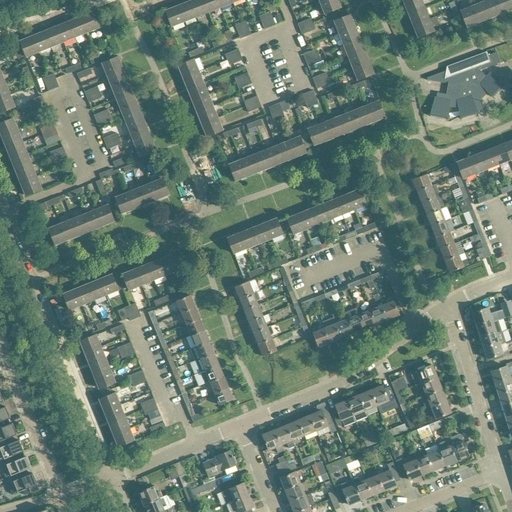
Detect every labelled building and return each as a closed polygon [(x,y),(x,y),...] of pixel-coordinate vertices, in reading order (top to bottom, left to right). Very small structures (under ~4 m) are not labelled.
[(209,12),(203,0),(192,0),(190,1),(196,17),(209,12)] [(221,7),(217,0),(203,0),(209,12),(221,7)] [(338,3),(337,0),(324,0),(320,2),(325,14),(341,7),(339,2),(338,3)] [(425,7),(421,0),(408,0),(404,2),(407,9),(408,14),(425,7)] [(503,13),(497,0),(487,0),(484,1),(491,17),(498,14),(498,15),(503,13)] [(511,2),(511,0),(497,0),(503,13),(507,11),(507,10),(511,8),(511,2)] [(196,17),(190,1),(185,3),(185,4),(178,6),(184,22),(196,17)] [(491,17),(484,1),(473,6),(479,22),(484,20),(490,17),(491,18),(491,17)] [(184,22),(178,6),(171,9),(166,11),(172,27),(184,22)] [(479,22),(473,6),(461,11),(467,27),(468,27),(468,26),(474,23),(474,24),(479,22)] [(429,19),(425,7),(408,14),(410,19),(411,18),(414,25),(429,19)] [(93,12),(90,13),(88,14),(81,17),(87,32),(100,27),(93,12)] [(270,12),(265,14),(270,27),(275,25),(270,12)] [(270,27),(265,14),(259,16),(264,29),(270,27)] [(334,21),(339,33),(355,27),(352,20),(350,15),(334,21)] [(87,32),(81,17),(74,20),(74,19),(69,21),(75,37),(87,32)] [(300,29),(313,24),(311,18),(298,24),(300,29)] [(434,31),(429,19),(414,25),(417,32),(416,32),(418,37),(434,31)] [(75,37),(69,21),(64,23),(64,24),(57,27),(63,42),(75,37)] [(246,21),(240,23),(246,36),(251,34),(246,21)] [(246,36),(240,23),(235,25),(240,39),(246,36)] [(313,24),(300,29),(302,35),(315,29),(313,24)] [(63,42),(57,27),(50,30),(50,29),(45,31),(51,47),(63,42)] [(357,34),(355,27),(339,33),(344,45),(360,38),(358,34),(357,34)] [(51,47),(45,31),(40,33),(40,34),(33,37),(39,52),(51,47)] [(305,47),(313,46),(312,35),(304,35),(305,47)] [(39,52),(33,37),(26,39),(25,39),(20,41),(27,57),(39,52)] [(362,43),(360,38),(344,45),(348,57),(364,50),(361,43),(362,43)] [(225,55),(227,60),(240,55),(238,49),(225,55)] [(316,49),(303,54),(305,60),(319,55),(316,49)] [(367,57),(364,50),(348,57),(353,68),(369,62),(367,57)] [(479,70),(500,63),(496,52),(488,55),(487,52),(478,55),(479,57),(471,60),(470,58),(468,58),(467,58),(466,58),(465,59),(464,60),(463,61),(452,65),(451,65),(447,66),(446,71),(427,78),(428,79),(427,79),(427,80),(444,83),(448,81),(446,94),(437,92),(436,97),(435,97),(430,117),(431,115),(447,118),(447,120),(449,108),(459,107),(461,120),(462,120),(461,118),(477,113),(478,115),(477,112),(484,108),(479,101),(488,92),(494,98),(493,96),(504,84),(506,85),(490,72),(486,76),(479,70)] [(243,60),(240,55),(227,60),(229,65),(243,60)] [(321,60),(319,55),(305,60),(308,65),(321,60)] [(118,57),(102,63),(107,76),(123,69),(120,62),(121,62),(118,57)] [(181,71),(184,77),(199,71),(194,59),(178,66),(180,71),(181,71)] [(371,67),(369,62),(353,68),(358,80),(374,74),(374,73),(373,73),(371,67)] [(77,73),(79,79),(93,73),(91,68),(77,73)] [(126,76),(123,69),(107,76),(112,87),(128,80),(126,76)] [(204,83),(199,71),(184,77),(186,84),(186,85),(188,89),(204,83)] [(234,78),(236,83),(250,78),(248,72),(234,78)] [(54,73),(49,75),(54,89),(60,87),(54,73)] [(326,73),(313,78),(315,83),(328,78),(326,73)] [(54,89),(49,75),(43,78),(49,91),(54,89)] [(252,83),(250,78),(236,83),(239,89),(252,83)] [(330,83),(328,78),(315,83),(317,89),(330,83)] [(130,85),(128,80),(112,87),(117,99),(132,92),(129,86),(130,85)] [(0,98),(10,95),(6,83),(0,85),(0,98)] [(209,95),(204,83),(188,89),(190,94),(193,101),(209,95)] [(87,97),(100,92),(98,86),(85,92),(87,97)] [(314,90),(308,92),(313,106),(319,104),(314,90)] [(102,97),(100,92),(87,97),(89,102),(102,97)] [(135,99),(132,92),(117,99),(121,110),(138,104),(136,99),(135,99)] [(313,106),(308,92),(302,95),(307,108),(313,106)] [(0,112),(15,107),(10,95),(0,98),(0,112)] [(29,100),(31,106),(45,101),(42,95),(29,100)] [(197,113),(213,106),(209,95),(193,101),(196,108),(195,108),(197,113)] [(244,101),(246,107),(259,101),(257,96),(244,101)] [(47,106),(45,101),(31,106),(34,111),(47,106)] [(261,107),(259,101),(246,107),(248,112),(261,107)] [(385,117),(379,101),(367,106),(373,122),(373,121),(380,118),(380,119),(385,117)] [(279,103),(274,105),(279,118),(285,116),(279,103)] [(139,109),(138,104),(121,110),(126,122),(142,116),(139,109)] [(279,118),(274,105),(268,107),(273,120),(279,118)] [(202,124),(218,118),(213,106),(197,113),(199,118),(200,117),(202,124)] [(373,122),(367,106),(355,110),(361,126),(366,124),(372,121),(373,122)] [(94,115),(96,121),(110,115),(107,110),(94,115)] [(361,126),(355,110),(343,115),(350,131),(350,130),(356,128),(357,128),(361,126)] [(112,120),(110,115),(96,121),(98,126),(112,120)] [(350,131),(343,115),(332,120),(338,136),(343,134),(343,133),(349,131),(350,131)] [(144,123),(142,116),(126,122),(131,134),(147,127),(145,122),(144,123)] [(2,136),(2,137),(18,130),(13,118),(0,123),(0,130),(2,136)] [(223,130),(218,118),(202,124),(205,131),(207,136),(223,130)] [(338,136),(332,120),(320,124),(326,140),(327,140),(326,140),(333,137),(333,138),(338,136)] [(40,129),(42,134),(56,129),(54,123),(40,129)] [(326,140),(320,124),(308,129),(314,145),(319,143),(319,142),(326,140)] [(149,132),(147,127),(131,134),(135,145),(151,139),(148,132),(149,132)] [(58,134),(56,129),(42,134),(45,139),(58,134)] [(23,142),(18,130),(2,137),(3,137),(5,144),(7,148),(23,142)] [(103,138),(106,144),(119,138),(117,133),(103,138)] [(300,136),(288,141),(295,157),(301,154),(301,155),(307,153),(300,136)] [(121,144),(119,138),(106,144),(108,150),(121,144)] [(154,146),(151,139),(135,145),(140,157),(157,151),(154,146)] [(295,157),(288,141),(276,146),(283,162),(288,160),(287,160),(294,157),(294,158),(295,157)] [(28,154),(23,142),(7,148),(9,153),(12,160),(11,160),(28,154)] [(511,160),(504,144),(499,145),(500,146),(493,149),(499,164),(511,160)] [(283,162),(276,146),(265,150),(271,167),(272,166),(271,166),(278,163),(278,164),(283,162)] [(50,152),(52,157),(65,152),(63,147),(50,152)] [(499,164),(493,149),(486,151),(485,151),(481,153),(487,169),(499,164)] [(271,167),(265,150),(253,155),(259,171),(264,169),(271,166),(271,167)] [(67,158),(65,152),(52,157),(54,163),(67,158)] [(487,169),(481,153),(476,155),(469,158),(475,174),(487,169)] [(32,165),(28,154),(11,160),(12,161),(12,160),(15,167),(14,167),(16,172),(32,165)] [(259,171),(253,155),(241,160),(248,176),(248,175),(254,173),(255,173),(259,171)] [(113,162),(115,167),(129,162),(126,156),(113,162)] [(475,174),(469,158),(462,161),(462,160),(457,162),(463,178),(475,174)] [(248,176),(241,160),(229,164),(236,181),(241,179),(241,178),(247,175),(247,176),(248,176)] [(137,162),(130,164),(132,170),(139,167),(137,162)] [(450,165),(455,177),(459,175),(454,163),(450,165)] [(132,170),(130,164),(123,167),(125,173),(132,170)] [(37,177),(32,165),(16,172),(18,177),(19,176),(21,183),(21,184),(37,177)] [(99,174),(101,179),(115,174),(113,169),(99,174)] [(59,176),(62,181),(75,176),(72,170),(59,176)] [(413,180),(417,192),(431,186),(427,175),(427,174),(412,180),(413,180)] [(459,175),(455,177),(460,188),(464,186),(459,175)] [(42,189),(42,188),(37,177),(21,184),(22,184),(24,190),(26,196),(42,189)] [(163,178),(151,183),(158,199),(158,198),(164,196),(170,194),(163,178)] [(107,193),(101,179),(96,181),(101,195),(107,193)] [(158,199),(151,183),(139,188),(146,204),(151,202),(150,201),(157,199),(158,199)] [(436,184),(431,186),(417,192),(422,203),(436,197),(441,196),(436,184)] [(468,198),(464,186),(460,188),(464,200),(468,198)] [(146,204),(139,188),(128,192),(134,209),(135,208),(134,208),(141,205),(141,206),(146,204)] [(355,192),(348,194),(354,210),(367,205),(360,189),(355,191),(355,192)] [(134,209),(128,192),(116,197),(122,214),(127,211),(134,208),(134,209)] [(354,210),(348,194),(341,197),(336,199),(342,215),(354,210)] [(441,196),(436,197),(422,203),(426,215),(441,209),(445,207),(441,196)] [(458,202),(463,214),(469,211),(473,209),(468,198),(464,200),(458,202)] [(342,215),(336,199),(331,201),(324,204),(330,219),(342,215)] [(330,219),(324,204),(317,207),(317,206),(312,208),(318,224),(330,219)] [(108,205),(96,210),(102,226),(103,226),(103,225),(109,222),(109,223),(114,221),(108,205)] [(318,224),(312,208),(307,210),(307,211),(300,214),(306,229),(318,224)] [(445,220),(441,209),(426,215),(431,226),(445,220)] [(473,209),(469,211),(474,222),(477,221),(473,209)] [(102,226),(96,210),(84,214),(91,231),(95,229),(95,228),(102,225),(102,226)] [(91,231),(84,214),(73,219),(79,235),(79,234),(86,232),(91,231)] [(306,229),(300,214),(293,217),(293,216),(287,218),(294,234),(306,229)] [(272,221),(264,224),(271,239),(283,234),(277,218),(271,220),(272,221)] [(79,235),(73,219),(61,224),(67,240),(72,238),(72,237),(78,235),(79,235)] [(371,228),(383,225),(381,219),(369,222),(371,228)] [(450,219),(445,220),(431,226),(436,238),(450,232),(454,230),(450,219)] [(482,232),(477,221),(474,222),(479,234),(482,232)] [(67,240),(61,224),(49,228),(55,245),(56,244),(62,241),(63,242),(67,240)] [(271,239),(264,224),(257,227),(257,226),(252,228),(259,244),(271,239)] [(259,244),(252,228),(247,230),(247,231),(240,233),(246,249),(259,244)] [(455,244),(450,232),(436,238),(440,249),(455,244)] [(479,234),(483,245),(487,244),(482,232),(479,234)] [(246,249),(240,233),(233,236),(228,238),(234,254),(246,249)] [(445,261),(459,255),(455,244),(440,249),(445,261)] [(487,244),(483,245),(483,246),(476,249),(481,260),(492,256),(487,244)] [(167,257),(159,260),(166,275),(178,270),(172,254),(166,256),(167,257)] [(449,273),(464,267),(464,266),(459,255),(445,261),(449,272),(449,273)] [(166,275),(159,260),(152,263),(152,262),(147,264),(154,280),(166,275)] [(154,280),(147,264),(142,266),(143,267),(135,270),(142,285),(154,280)] [(279,269),(284,281),(288,279),(284,267),(279,269)] [(142,285),(135,270),(128,272),(123,274),(129,290),(142,285)] [(371,275),(372,280),(384,275),(382,271),(371,275)] [(119,290),(113,277),(112,274),(107,276),(107,277),(100,280),(106,295),(119,290)] [(359,280),(360,282),(361,284),(372,280),(371,275),(359,280)] [(288,279),(284,281),(289,292),(293,290),(288,279)] [(106,295),(100,280),(93,283),(93,282),(88,284),(94,300),(106,295)] [(361,284),(360,282),(359,280),(348,285),(349,289),(361,284)] [(235,287),(239,299),(254,293),(249,281),(235,287)] [(94,300),(88,284),(83,286),(83,287),(76,289),(82,305),(94,300)] [(348,285),(336,289),(338,293),(349,289),(348,285)] [(82,305),(76,289),(69,292),(63,294),(70,310),(82,305)] [(338,293),(336,289),(325,294),(326,298),(338,293)] [(293,290),(289,292),(293,304),(297,302),(293,290)] [(257,291),(254,293),(239,299),(244,310),(259,304),(257,300),(259,300),(260,298),(257,291)] [(315,302),(326,298),(324,294),(313,298),(315,302)] [(176,301),(181,313),(196,307),(191,295),(176,301)] [(303,307),(315,302),(313,298),(301,303),(303,307)] [(394,300),(382,305),(388,320),(400,315),(394,300)] [(503,303),(508,316),(511,314),(511,304),(511,300),(503,303)] [(297,302),(293,304),(298,315),(302,314),(297,302)] [(130,306),(135,319),(141,316),(136,304),(130,306)] [(263,316),(259,304),(244,310),(249,322),(263,316)] [(388,320),(382,305),(371,309),(376,324),(388,320)] [(135,319),(130,306),(125,308),(128,318),(130,321),(135,319)] [(200,318),(196,307),(181,313),(186,324),(200,318)] [(128,318),(125,308),(118,311),(121,320),(128,318)] [(472,313),(476,324),(492,319),(493,322),(498,320),(496,313),(490,314),(488,308),(472,313)] [(376,324),(371,309),(359,314),(365,329),(376,324)] [(148,312),(153,325),(157,323),(152,311),(148,312)] [(302,314),(298,315),(302,327),(306,325),(302,314)] [(365,329),(359,314),(348,319),(353,333),(365,329)] [(268,327),(263,316),(249,322),(253,333),(268,327)] [(205,330),(200,318),(186,324),(191,336),(205,330)] [(353,333),(348,319),(336,323),(342,338),(353,333)] [(502,332),(498,320),(493,322),(492,319),(476,324),(480,336),(495,331),(496,333),(502,332)] [(162,334),(157,323),(153,325),(158,336),(159,335),(162,334)] [(342,338),(336,323),(324,328),(330,342),(342,338)] [(110,329),(113,335),(126,330),(123,324),(110,329)] [(306,325),(302,327),(307,339),(311,337),(306,325)] [(273,339),(271,335),(273,334),(274,332),(271,326),(268,327),(253,333),(258,345),(273,339)] [(282,339),(297,333),(295,328),(280,333),(282,339)] [(330,342),(324,328),(313,332),(318,347),(330,342)] [(210,341),(205,330),(191,336),(195,347),(210,341)] [(506,343),(502,332),(496,333),(495,331),(480,336),(483,347),(499,342),(500,345),(506,343)] [(85,353),(101,347),(96,334),(80,341),(82,346),(83,346),(85,352),(85,353)] [(162,334),(159,335),(158,336),(163,347),(167,345),(162,334)] [(277,351),(273,339),(258,345),(263,356),(277,351)] [(215,353),(210,341),(195,347),(191,349),(191,350),(196,361),(215,353)] [(120,353),(133,348),(131,342),(118,348),(120,353)] [(487,359),(502,354),(503,354),(502,352),(500,345),(499,342),(483,347),(487,359)] [(171,357),(167,345),(163,347),(167,359),(171,357)] [(90,365),(106,358),(101,347),(85,353),(86,353),(88,360),(90,365)] [(135,353),(133,348),(120,353),(122,359),(135,353)] [(220,364),(215,353),(196,361),(200,371),(201,372),(205,370),(220,364)] [(176,369),(171,357),(167,359),(172,370),(176,369)] [(94,376),(111,370),(106,358),(90,365),(92,370),(92,369),(95,376),(94,376)] [(224,376),(220,364),(205,370),(210,382),(224,376)] [(432,365),(417,371),(411,373),(414,382),(415,385),(416,386),(421,383),(437,377),(432,365)] [(510,375),(508,368),(507,366),(506,366),(491,371),(495,382),(511,377),(510,375)] [(181,380),(176,369),(172,370),(177,382),(181,380)] [(115,382),(111,370),(94,376),(94,377),(95,377),(98,383),(97,383),(99,388),(115,382)] [(129,376),(132,381),(145,376),(142,370),(129,376)] [(147,382),(145,376),(132,381),(134,387),(147,382)] [(229,387),(224,376),(210,382),(214,393),(229,387)] [(442,388),(437,377),(421,383),(424,390),(419,392),(421,397),(426,395),(442,388)] [(511,381),(511,379),(511,377),(495,382),(498,394),(511,389),(511,381)] [(186,392),(181,380),(177,382),(182,393),(186,392)] [(396,380),(391,382),(396,393),(401,391),(396,380)] [(383,385),(371,390),(377,406),(389,401),(389,400),(394,398),(389,386),(384,388),(383,385)] [(234,399),(229,387),(214,393),(219,405),(234,399)] [(447,400),(442,388),(426,395),(429,402),(424,404),(426,409),(431,407),(447,400)] [(511,389),(498,394),(502,405),(511,402),(511,389)] [(377,406),(371,390),(359,395),(366,410),(377,406)] [(406,403),(401,391),(396,393),(400,405),(406,403)] [(182,393),(186,405),(190,403),(186,392),(182,393)] [(104,411),(120,405),(115,393),(99,399),(101,404),(102,404),(105,411),(104,411)] [(366,410),(359,395),(347,400),(354,415),(356,421),(368,416),(365,411),(366,410)] [(143,409),(156,404),(154,398),(141,404),(143,409)] [(354,415),(347,400),(335,405),(337,408),(331,410),(336,422),(341,420),(341,421),(342,420),(344,426),(356,421),(354,415)] [(452,412),(447,400),(431,407),(436,419),(452,412)] [(511,402),(502,405),(506,417),(511,414),(511,402)] [(195,415),(190,403),(186,405),(191,417),(195,415)] [(158,409),(156,404),(143,409),(145,414),(158,409)] [(109,423),(125,416),(120,405),(104,411),(104,412),(105,411),(107,418),(109,423)] [(10,418),(5,406),(4,407),(0,408),(0,421),(9,418),(10,418)] [(310,415),(317,431),(319,436),(330,431),(331,433),(336,431),(333,423),(328,411),(323,414),(322,410),(310,415)] [(168,412),(156,416),(158,422),(169,418),(168,412)] [(195,415),(191,417),(193,422),(206,417),(204,412),(195,415)] [(317,431),(310,415),(298,420),(304,436),(317,431)] [(441,420),(443,425),(454,421),(452,415),(441,420)] [(114,435),(130,428),(125,416),(109,423),(111,428),(111,427),(114,434),(113,434),(114,435)] [(304,436),(298,420),(286,425),(293,441),(304,436)] [(164,422),(150,428),(153,433),(166,428),(164,422)] [(17,435),(12,423),(11,423),(0,427),(0,441),(4,440),(16,435),(17,435)] [(295,446),(293,441),(286,425),(275,430),(282,446),(287,443),(289,449),(295,446)] [(416,430),(418,434),(419,435),(431,430),(429,425),(416,430)] [(135,440),(131,431),(130,428),(114,435),(117,441),(116,441),(118,447),(135,440)] [(282,446),(275,430),(263,434),(269,451),(270,450),(269,450),(276,447),(278,454),(284,451),(282,446)] [(460,435),(449,440),(457,461),(469,456),(466,448),(464,443),(460,435)] [(23,451),(19,440),(18,440),(6,445),(4,440),(0,441),(0,460),(11,456),(23,452),(23,451)] [(457,461),(449,440),(443,442),(445,448),(439,450),(445,466),(457,461)] [(445,466),(439,450),(427,455),(434,470),(445,466)] [(213,460),(204,464),(208,476),(224,469),(227,475),(237,471),(235,465),(230,451),(216,457),(217,460),(213,461),(213,460)] [(315,460),(313,455),(312,454),(301,459),(303,465),(308,463),(315,460)] [(357,459),(355,455),(345,459),(346,464),(357,459)] [(434,470),(427,455),(415,460),(422,475),(434,470)] [(30,468),(25,457),(25,456),(25,457),(13,462),(11,456),(0,460),(0,463),(6,478),(18,473),(29,468),(30,468)] [(422,475),(415,460),(404,464),(402,458),(396,461),(403,479),(408,477),(410,480),(422,475)] [(291,470),(289,465),(287,460),(276,464),(280,475),(291,470)] [(174,464),(184,488),(190,486),(189,484),(185,474),(180,462),(174,464)] [(389,470),(378,475),(384,491),(396,486),(395,482),(400,480),(393,462),(387,464),(389,470)] [(315,475),(316,477),(325,473),(321,463),(316,464),(319,471),(317,472),(318,474),(315,475)] [(280,478),(285,490),(301,483),(296,472),(280,478)] [(39,489),(32,473),(31,473),(32,473),(20,478),(18,473),(6,478),(13,495),(29,488),(31,493),(39,489)] [(328,479),(325,473),(316,477),(316,478),(317,477),(319,482),(323,481),(328,479)] [(384,491),(378,475),(366,480),(372,495),(384,491)] [(372,495),(366,480),(360,482),(358,477),(352,479),(354,484),(361,500),(372,495)] [(354,484),(352,479),(334,487),(341,504),(347,502),(349,505),(361,500),(354,484)] [(216,487),(214,480),(204,484),(198,487),(192,490),(193,493),(194,495),(207,490),(208,490),(216,487)] [(222,492),(227,504),(249,495),(244,483),(222,492)] [(305,495),(301,483),(285,490),(290,502),(305,495)] [(139,492),(139,493),(137,494),(139,500),(141,499),(143,504),(149,502),(160,498),(155,486),(139,492)] [(311,493),(305,495),(290,502),(294,511),(297,511),(310,507),(316,505),(311,493)] [(167,495),(160,498),(149,502),(143,504),(146,510),(144,511),(175,511),(173,506),(171,507),(167,495)] [(241,511),(254,507),(249,495),(227,504),(230,511),(241,511)] [(336,496),(334,497),(331,498),(335,510),(340,508),(336,496)]
